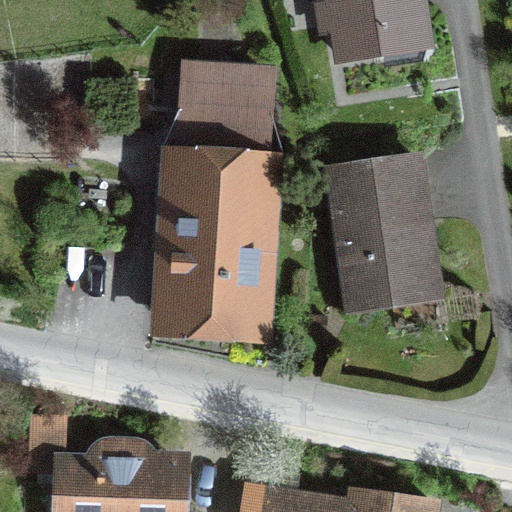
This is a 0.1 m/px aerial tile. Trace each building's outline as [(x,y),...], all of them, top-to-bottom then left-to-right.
[(423,0),(326,0),(338,72),(433,57),(423,0)] [(287,169),(166,161),(154,349),(275,357),(287,169)] [(427,165),(324,181),(348,330),(451,314),(427,165)] [(196,511),(197,462),(58,460),(57,511),(196,511)] [(372,511),(251,497),(248,511),(372,511)]
